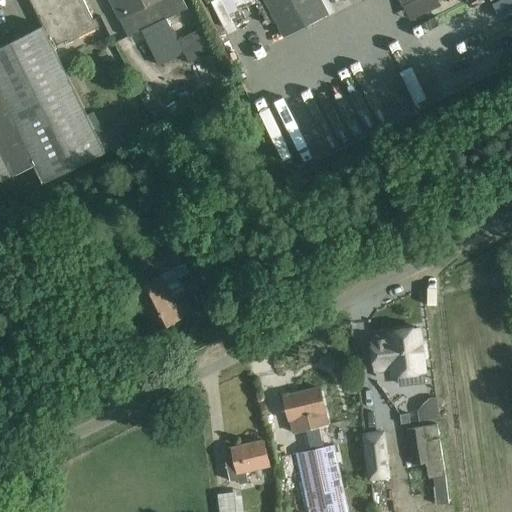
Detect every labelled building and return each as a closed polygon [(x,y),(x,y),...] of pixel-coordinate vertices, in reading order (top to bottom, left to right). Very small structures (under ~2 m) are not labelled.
[(54,46),(36,8),(31,0),(30,0),(43,26),(0,46),(0,95),(29,156),(34,166),(43,184),(106,152),(53,47),(54,46)] [(36,8),(54,46),(67,40),(67,39),(75,35),(77,31),(76,29),(93,20),(83,0),(46,0),(52,10),(40,16),(36,8)] [(183,0),(110,0),(129,37),(187,8),(183,0)] [(327,15),(319,0),(266,0),(285,36),(327,15)] [(220,47),(208,24),(177,39),(189,63),(220,47)] [(157,37),(152,26),(118,43),(130,65),(139,61),(133,48),(157,37)] [(0,182),(14,176),(34,166),(29,156),(0,95),(0,182)] [(103,137),(109,150),(127,141),(120,129),(103,137)] [(141,255),(111,197),(84,211),(114,269),(141,255)] [(183,261),(175,243),(151,255),(151,253),(121,268),(130,287),(153,333),(183,317),(195,312),(172,267),(183,261)] [(421,342),(419,327),(388,331),(389,335),(372,337),(375,369),(393,367),(394,375),(424,371),(423,356),(426,355),(425,342),(421,342)] [(325,408),(320,388),(284,397),(289,416),(293,434),(328,425),(325,411),(326,411),(325,408)] [(439,418),(436,397),(430,397),(423,403),(417,411),(419,421),(439,418)] [(409,414),(400,415),(401,424),(410,423),(409,414)] [(439,436),(437,424),(408,429),(413,464),(426,463),(428,479),(433,478),(437,505),(449,503),(448,491),(446,475),(440,440),(425,442),(424,438),(439,436)] [(388,476),(383,432),(365,434),(370,478),(388,476)] [(270,466),(264,440),(231,448),(233,459),(226,461),(231,481),(239,479),(240,484),(248,482),(246,471),(270,466)] [(348,511),(334,445),(296,453),(308,511),(348,511)]
